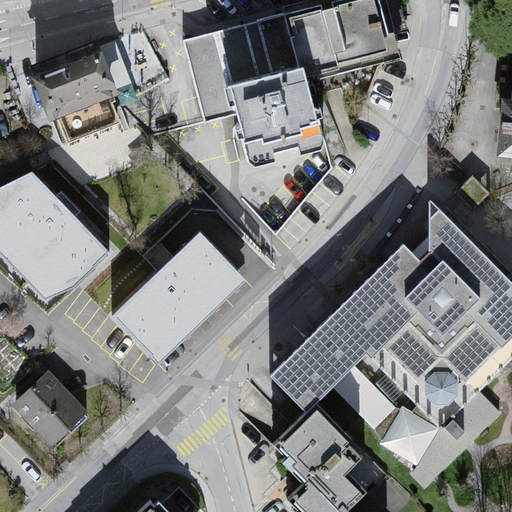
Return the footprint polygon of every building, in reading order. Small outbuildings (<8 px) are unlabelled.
[(204,117),(235,109),(228,85),(304,66),(307,77),(401,55),(388,0),(330,0),(184,38),(204,117)] [(511,32),(507,32),(499,152),(511,152),(511,32)] [(103,40),(34,64),(52,115),(122,90),(103,40)] [(304,66),(228,85),(235,109),(251,170),(279,166),(278,157),(302,152),(304,159),(324,155),(327,152),(327,142),(307,77),(304,66)] [(30,170),(0,190),(0,266),(116,386),(244,273),(202,231),(141,285),(30,170)] [(475,172),(458,188),(475,205),(491,189),(475,172)] [(404,248),(268,379),(300,411),(305,405),(312,410),(365,358),(367,365),(383,353),(415,387),(440,362),(463,387),(501,352),(511,340),(511,280),(429,205),(430,258),(421,266),(404,248)] [(46,376),(10,411),(48,453),(85,416),(46,376)] [(316,409),(278,446),(313,481),(296,498),(309,511),(345,511),(382,476),(316,409)]
